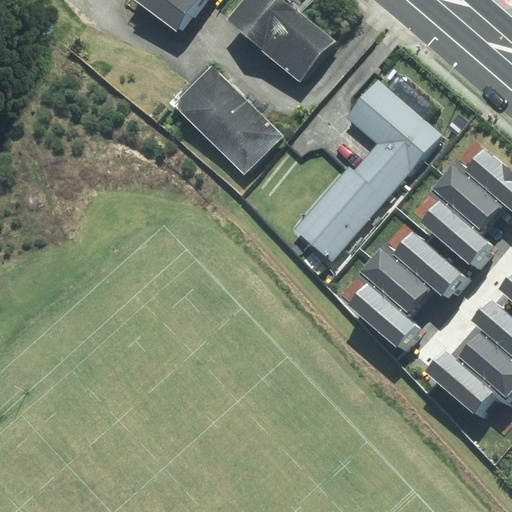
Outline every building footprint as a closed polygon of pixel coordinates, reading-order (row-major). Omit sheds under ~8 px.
[(220,0),(157,0),(158,0),(197,30),(220,0)] [(349,42),(299,0),(267,0),(248,23),(315,81),(349,42)] [(297,137),(236,69),(195,106),(256,173),(297,137)] [(453,135),(391,82),(358,119),(387,144),(421,173),(453,135)] [(363,172),(396,200),(421,173),(387,144),(363,172)] [(511,205),(511,163),(496,150),(480,169),(470,160),(455,178),(502,218),(511,205)] [(343,262),(396,200),(363,172),(360,169),(307,231),(343,262)] [(481,264),(499,243),(488,235),(502,218),(455,178),(439,196),(450,205),(434,224),(481,264)] [(444,286),(455,295),(472,274),(425,234),(409,253),(399,244),(384,262),(431,302),(444,286)] [(409,348),(427,328),(416,319),(431,302),(384,262),(367,281),(378,290),(362,308),(409,348)] [(511,310),(502,302),(485,322),(495,331),(482,346),(511,371),(511,310)] [(506,392),(511,396),(511,371),(482,346),(469,361),(459,353),(440,375),(486,414),(506,392)]
